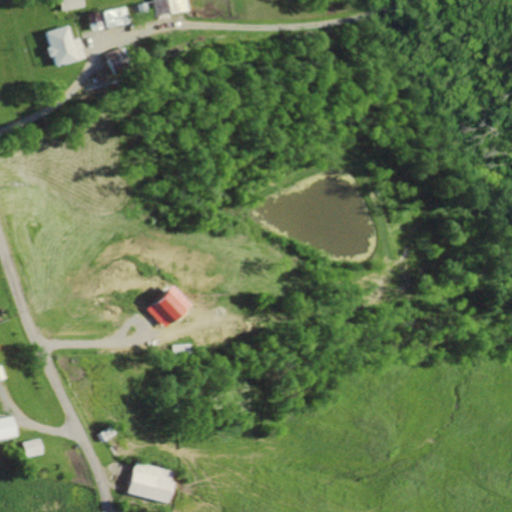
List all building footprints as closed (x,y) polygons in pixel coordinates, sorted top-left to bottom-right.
[(144,0),(146,13),(179,8),(177,0),(144,0)] [(63,38),(60,25),(38,29),(41,46),(38,47),(40,56),(45,55),(47,64),(75,58),(71,37),(63,38)] [(0,415),(0,437),(8,435),(4,415),(0,415)] [(17,457),(35,454),(33,439),(15,442),(17,457)] [(163,471),(129,462),(121,493),(163,503),(168,482),(161,480),(163,471)]
